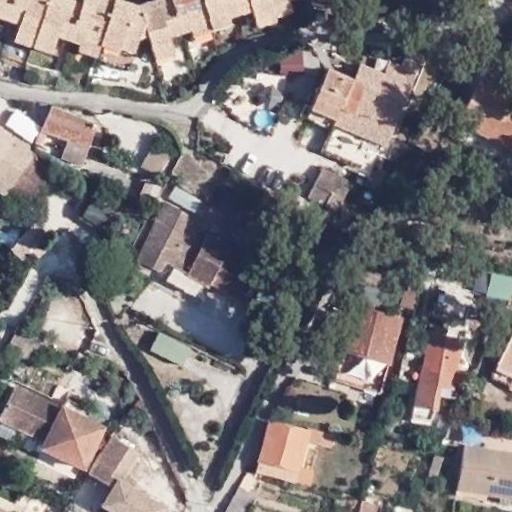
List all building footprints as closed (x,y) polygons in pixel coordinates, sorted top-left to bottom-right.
[(10,0),(20,2),(20,7),(58,16),(60,12),(80,17),(81,12),(101,15),(100,19),(119,23),(120,18),(123,5),(140,7),(148,5),(156,30),(174,25),(171,11),(195,2),(194,0),(10,0)] [(194,0),(195,2),(197,10),(230,0),(194,0)] [(123,5),(120,18),(137,20),(140,7),(123,5)] [(58,16),(20,7),(16,20),(54,28),(58,16)] [(81,12),(80,17),(79,22),(99,28),(100,19),(101,15),(81,12)] [(299,83),(297,87),(321,109),(366,153),(418,52),(406,46),(401,53),(387,46),(380,59),(356,48),(348,62),(345,70),(333,64),(336,56),(323,50),(305,85),(299,83)] [(186,66),(180,51),(162,57),(167,73),(186,66)] [(348,62),(336,56),(333,64),(345,70),(348,62)] [(511,96),(507,94),(511,83),(511,78),(476,61),(448,118),(499,144),(506,127),(511,130),(511,96)] [(321,109),(297,87),(294,93),(321,109)] [(100,103),(51,91),(44,113),(95,124),(100,103)] [(14,109),(7,122),(33,136),(40,123),(14,109)] [(360,164),(366,153),(321,109),(311,132),(349,150),(347,157),(360,164)] [(0,156),(23,171),(31,159),(21,150),(29,138),(0,119),(0,156)] [(95,124),(72,119),(68,136),(91,142),(95,124)] [(150,129),(137,150),(153,161),(167,140),(150,129)] [(291,174),(307,182),(313,171),(324,176),(332,162),(304,147),(291,174)] [(36,155),(12,188),(30,201),(54,168),(36,155)] [(174,186),(168,198),(193,212),(200,201),(174,186)] [(188,216),(165,203),(136,260),(157,272),(163,262),(188,216)] [(188,216),(163,262),(183,273),(203,233),(207,226),(188,216)] [(48,236),(34,223),(10,249),(23,262),(48,236)] [(209,287),(211,284),(228,248),(229,247),(203,233),(183,273),(209,287)] [(228,248),(211,284),(247,302),(265,267),(228,248)] [(511,264),(511,258),(490,254),(486,274),(505,279),(507,275),(511,264)] [(362,351),(358,369),(382,372),(398,298),(368,292),(370,277),(351,273),(337,344),(362,351)] [(511,277),(507,275),(505,279),(503,285),(511,289),(511,277)] [(139,306),(156,313),(165,289),(148,283),(139,306)] [(511,289),(503,285),(495,300),(511,307),(511,306),(511,289)] [(511,306),(511,307),(489,354),(506,363),(503,371),(511,375),(511,306)] [(59,332),(36,319),(33,317),(31,316),(14,308),(4,327),(26,339),(32,327),(56,339),(59,332)] [(421,315),(402,390),(424,396),(432,371),(441,373),(452,322),(421,315)] [(150,349),(181,365),(190,348),(159,332),(150,349)] [(362,351),(337,344),(333,364),(358,369),(362,351)] [(61,389),(15,366),(0,396),(0,399),(45,422),(41,429),(83,449),(104,407),(62,387),(61,389)] [(424,396),(402,390),(399,401),(421,407),(424,396)] [(317,415),(302,411),(301,415),(267,407),(258,444),(297,455),(305,425),(315,428),(317,415)] [(330,418),(317,415),(315,428),(326,430),(330,418)] [(473,474),(511,480),(511,436),(459,427),(451,477),(472,479),(473,474)] [(297,455),(258,444),(255,458),(294,467),(297,455)] [(294,467),(305,471),(309,458),(297,455),(294,467)] [(309,458),(305,471),(313,473),(316,460),(309,458)] [(134,511),(148,511),(161,491),(114,463),(98,491),(134,511)] [(235,511),(252,478),(237,471),(217,508),(224,511),(235,511)] [(356,511),(360,494),(350,491),(346,508),(356,511)] [(361,493),(355,511),(371,511),(376,497),(361,493)] [(10,502),(0,495),(0,511),(38,511),(13,497),(10,502)]
